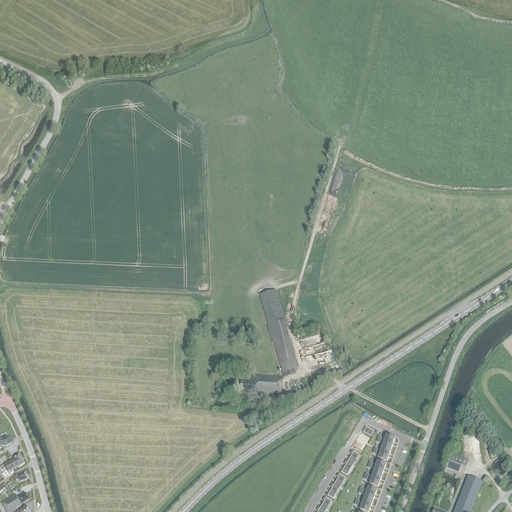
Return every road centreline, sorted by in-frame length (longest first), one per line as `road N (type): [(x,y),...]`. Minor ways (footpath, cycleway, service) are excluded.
road 1 (primary): [(183,511),(257,447),(511,280)]
road 2 (tertiary): [(0,223),(57,108),(46,84),(0,59)]
road 3 (track): [(254,0),(255,19),(241,37),(161,72),(85,83)]
road 4 (tertiary): [(423,445),(460,345),(511,301)]
road 5 (residential): [(309,511),(364,419),(403,437)]
